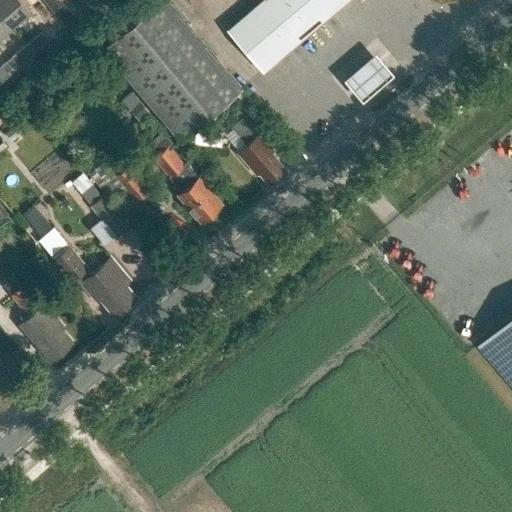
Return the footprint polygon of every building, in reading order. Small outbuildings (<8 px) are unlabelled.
[(0,0),(0,12),(11,26),(30,9),(22,0),(0,0)] [(94,0),(104,12),(118,0),(117,0),(94,0)] [(155,0),(103,43),(179,137),(242,86),(172,0),(155,0)] [(190,0),(199,11),(208,4),(203,0),(190,0)] [(260,0),(228,28),(262,69),(342,0),(260,0)] [(70,8),(58,18),(66,27),(76,39),(88,29),(70,8)] [(51,9),(42,17),(57,35),(66,27),(58,18),(51,9)] [(0,34),(11,26),(0,12),(0,34)] [(41,28),(25,42),(33,51),(49,37),(41,28)] [(25,42),(7,58),(14,67),(33,51),(25,42)] [(373,50),(341,77),(360,99),(392,73),(373,50)] [(7,58),(0,63),(0,79),(14,67),(7,58)] [(105,78),(91,91),(116,118),(139,97),(125,81),(116,90),(105,78)] [(294,119),(303,143),(322,135),(312,111),(294,119)] [(255,167),(269,183),(286,169),(272,152),(274,150),(245,116),(232,127),(247,143),(237,151),(252,169),(255,167)] [(182,201),(200,221),(222,202),(199,175),(186,161),(183,163),(168,145),(153,158),(182,190),(178,194),(181,198),(182,201)] [(112,171),(132,196),(145,185),(126,160),(112,171)] [(77,188),(82,194),(93,185),(88,179),(77,188)] [(101,193),(86,205),(113,237),(128,224),(101,193)] [(96,299),(100,296),(115,314),(136,296),(105,259),(86,275),(82,270),(86,266),(68,244),(53,257),(72,278),(75,275),(96,299)] [(60,329),(63,326),(42,302),(39,304),(22,284),(10,293),(28,314),(18,322),(50,360),(71,342),(60,329)] [(511,314),(479,343),(511,381),(511,314)] [(0,384),(4,381),(0,376),(0,406),(11,398),(0,384)]
